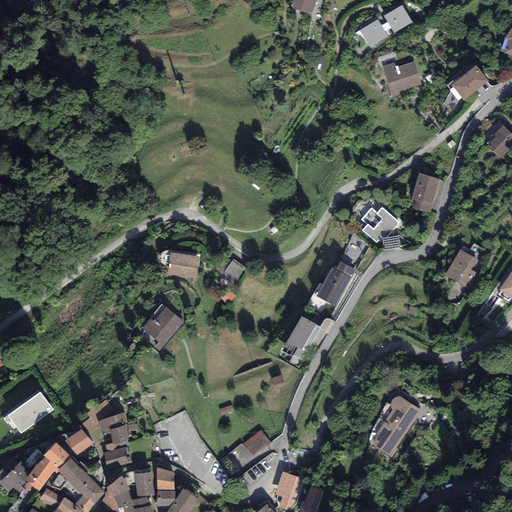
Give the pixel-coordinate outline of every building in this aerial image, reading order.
[(292,0),(295,1),(291,7),(307,14),(308,11),(312,12),(316,0),(292,0)] [(378,19),(359,31),(370,48),(388,37),(385,32),(391,28),(394,34),(412,23),(402,5),(383,16),(387,22),(381,26),(378,19)] [(511,55),(511,27),(504,38),(505,38),(500,51),(504,52),(504,53),(511,55)] [(394,63),(382,67),(392,98),(400,95),(399,92),(421,85),(414,61),(395,67),(394,63)] [(476,66),(451,85),(463,100),(488,81),(476,66)] [(511,146),(511,134),(503,125),(493,135),(495,137),(487,146),(500,158),(511,146)] [(439,179),(419,173),(411,199),(415,200),(431,205),(439,179)] [(429,214),(431,205),(415,200),(412,209),(429,214)] [(399,222),(382,207),(376,213),(371,209),(361,220),(367,225),(362,230),(376,243),(378,240),(380,242),(382,240),(382,238),(386,238),(399,222)] [(386,238),(382,238),(382,240),(384,250),(400,247),(398,236),(386,238)] [(476,260),(459,250),(444,276),(467,288),(476,273),(471,270),(476,260)] [(199,257),(170,252),(167,273),(196,278),(199,257)] [(355,270),(340,262),(336,270),(331,268),(316,296),(335,307),(355,270)] [(511,271),(499,291),(511,299),(511,271)] [(165,308),(161,304),(141,328),(163,346),(184,322),(166,307),(165,308)] [(320,328),(301,316),(286,342),(297,348),(293,355),(302,360),(320,328)] [(54,411),(41,392),(9,416),(22,434),(54,411)] [(371,444),(391,458),(421,411),(400,397),(397,396),(396,396),(394,398),(392,399),(391,402),(391,404),(391,408),(392,410),(384,421),(386,421),(375,434),(377,435),(371,444)] [(113,410),(105,400),(86,413),(89,417),(81,424),(90,434),(100,427),(97,421),(113,410)] [(224,417),(236,414),(235,407),(222,410),(224,417)] [(124,412),(97,421),(100,427),(101,435),(110,432),(109,430),(125,425),(124,412)] [(125,425),(109,430),(110,432),(112,443),(113,444),(115,444),(116,447),(128,444),(127,424),(125,425)] [(81,429),(65,441),(76,455),(92,444),(81,429)] [(231,472),(274,446),(265,432),(222,459),(231,472)] [(72,457),(56,442),(43,456),(45,457),(59,471),(72,457)] [(112,443),(105,445),(107,452),(103,453),(108,471),(132,465),(130,457),(127,458),(124,448),(117,449),(116,447),(115,444),(113,444),(112,443)] [(59,471),(45,457),(38,463),(30,472),(24,480),(27,483),(21,489),(26,493),(32,486),(39,491),(45,484),(55,472),(57,473),(59,471)] [(88,511),(104,493),(72,457),(59,471),(57,473),(55,472),(45,484),(61,490),(67,481),(79,495),(81,493),(83,495),(74,505),(82,511),(88,511)] [(30,472),(20,462),(11,471),(5,466),(0,471),(0,484),(8,492),(13,488),(18,493),(21,489),(27,483),(24,480),(30,472)] [(174,472),(157,468),(157,491),(157,507),(171,506),(175,500),(174,472)] [(305,479),(282,471),(275,495),(282,497),(278,508),(289,511),(296,503),(305,479)] [(150,473),(134,475),(137,497),(154,495),(150,473)] [(121,475),(106,488),(107,491),(105,497),(102,506),(111,511),(132,503),(131,500),(128,490),(129,490),(121,475)] [(63,499),(46,489),(39,499),(56,509),(63,499)] [(188,511),(198,499),(196,498),(182,489),(175,500),(171,506),(169,509),(166,511),(188,511)] [(198,495),(196,498),(198,499),(188,511),(201,511),(209,502),(198,495)] [(82,511),(74,505),(64,497),(63,499),(56,509),(54,511),(82,511)] [(151,511),(147,497),(131,500),(132,503),(134,511),(151,511)] [(134,511),(132,503),(111,511),(134,511)]
